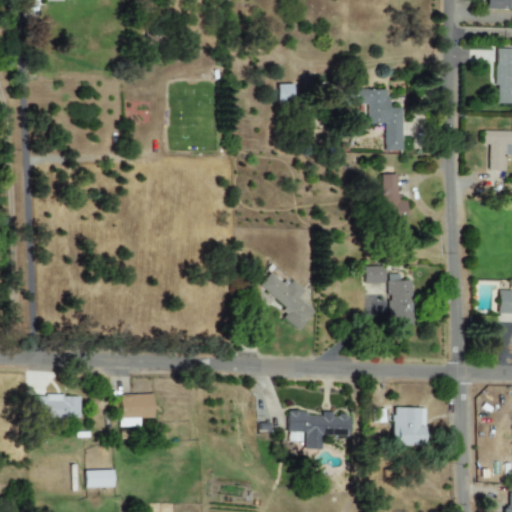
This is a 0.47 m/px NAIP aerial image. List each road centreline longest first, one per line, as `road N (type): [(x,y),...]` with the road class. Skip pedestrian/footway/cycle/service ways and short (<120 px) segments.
road 1 (residential): [(463,511),(443,0)]
road 2 (residential): [(0,357),(511,374)]
